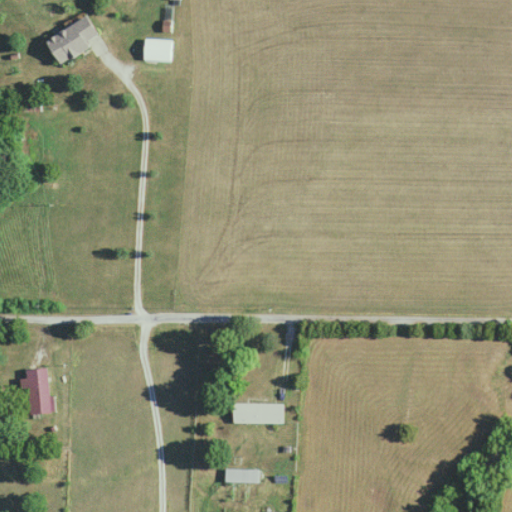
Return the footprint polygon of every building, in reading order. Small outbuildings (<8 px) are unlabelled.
[(59,65),(91,48),(95,57),(106,51),(89,18),(46,39),(59,65)] [(145,62),(172,62),(172,40),(145,40),(145,62)] [(47,369),(27,370),(29,415),(50,414),(47,369)] [(234,424),(284,424),(284,404),(234,404),(234,424)] [(258,483),(258,469),(225,469),(225,483),(258,483)]
